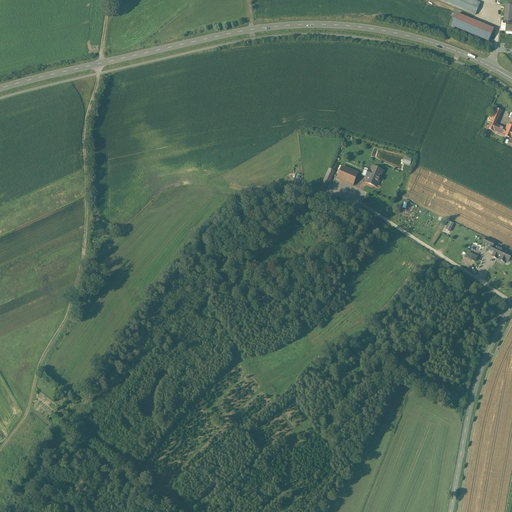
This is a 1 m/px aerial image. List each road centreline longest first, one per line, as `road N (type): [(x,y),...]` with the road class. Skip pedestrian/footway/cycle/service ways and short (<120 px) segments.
road 1 (secondary): [(0,88),(299,24),(421,39),(511,78)]
road 2 (track): [(107,0),(85,120),(82,255),(29,407),(0,448)]
road 3 (tertiary): [(450,511),(474,387),(511,302)]
road 4 (track): [(504,318),(423,262),(385,306),(348,332)]
road 5 (track): [(170,511),(29,407)]
